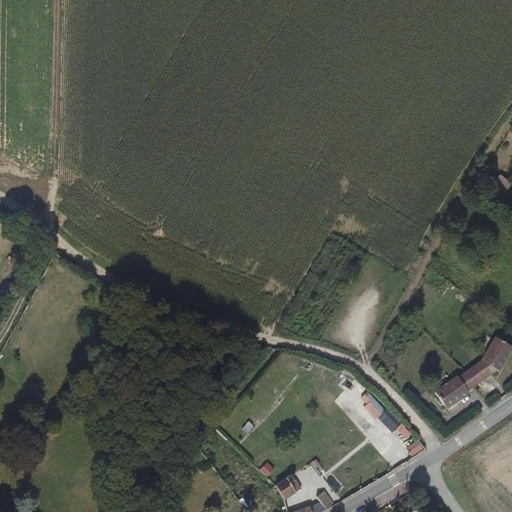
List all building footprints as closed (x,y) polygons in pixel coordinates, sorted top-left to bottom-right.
[(499,345),(492,340),(477,363),(454,380),(453,379),(431,395),(442,411),(449,407),(492,353),(499,345)] [(509,350),(499,345),(492,353),(449,407),(465,395),(464,393),(492,372),(495,374),(509,350)] [(366,393),(359,400),(391,434),(399,426),(366,393)] [(295,472),(277,482),(285,494),(287,508),(288,511),(300,511),(299,508),(293,510),(290,491),(303,483),(295,472)] [(313,496),(316,495),(311,488),(308,490),(313,496)] [(317,505),(325,500),(320,494),(319,493),(316,495),(313,496),(314,498),(313,500),(317,505)] [(300,511),(319,511),(321,511),(317,505),(313,500),(299,508),(300,511)] [(321,511),(330,507),(325,500),(317,505),(321,511)]
